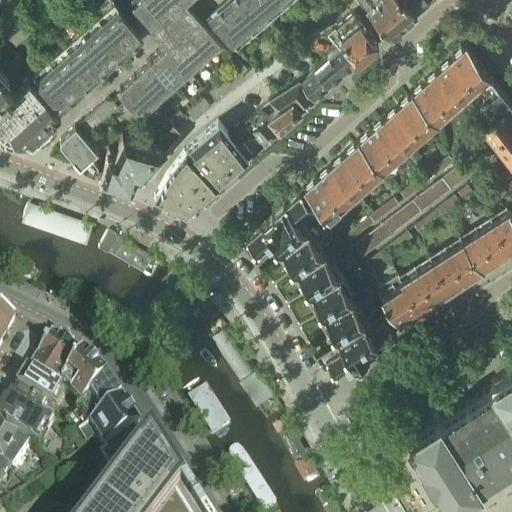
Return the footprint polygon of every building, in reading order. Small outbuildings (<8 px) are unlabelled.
[(48,15),(65,1),(63,0),(51,0),(42,8),(48,15)] [(130,0),(127,3),(138,16),(150,29),(151,31),(168,16),(153,0),(130,0)] [(184,0),(153,0),(168,16),(185,1),(184,0)] [(222,0),(207,13),(236,45),(242,52),(302,0),(303,0),(323,22),(328,17),(329,11),(319,0),(222,0)] [(364,0),(387,25),(395,25),(416,6),(410,0),(364,0)] [(142,35),(150,29),(138,16),(131,22),(116,6),(113,3),(31,73),(59,106),(142,35)] [(343,43),(357,59),(378,40),(353,10),(334,26),(327,32),(339,46),(343,43)] [(0,29),(4,34),(21,19),(15,12),(0,24),(0,29)] [(207,60),(223,45),(220,42),(198,17),(182,31),(207,60)] [(31,32),(24,23),(8,37),(16,46),(31,32)] [(189,75),(207,60),(182,31),(164,46),(189,75)] [(328,57),(342,72),(357,59),(343,43),(339,46),(328,56),(329,57),(328,57)] [(464,98),(482,82),(492,75),(469,45),(465,49),(461,45),(450,55),(452,57),(438,69),(464,98)] [(164,46),(149,60),(174,88),(189,75),(164,46)] [(238,56),(235,59),(230,63),(234,67),(208,90),(216,99),(243,75),(241,72),(247,67),(238,56)] [(314,69),(327,85),(342,72),(328,57),(314,69)] [(149,60),(132,74),(157,103),(174,88),(149,60)] [(300,82),(313,98),(327,85),(314,69),(300,82)] [(423,79),(410,91),(437,122),(464,98),(438,69),(425,81),(423,79)] [(141,117),(157,103),(132,74),(119,86),(118,92),(141,117)] [(511,121),(511,101),(492,75),(482,82),(488,91),(481,97),(491,111),(479,121),(492,138),(511,121)] [(0,76),(0,102),(13,92),(0,76)] [(296,78),(257,107),(260,109),(268,116),(289,99),(298,111),(313,98),(300,82),(296,78)] [(28,79),(13,92),(0,102),(0,125),(7,129),(27,142),(59,115),(28,79)] [(410,146),(437,122),(410,91),(396,102),(398,104),(385,116),(410,146)] [(210,104),(207,101),(202,95),(183,112),(190,120),(210,104)] [(116,104),(112,98),(105,97),(79,120),(87,130),(116,104)] [(278,129),(298,111),(289,99),(268,116),(278,129)] [(278,129),(268,116),(260,109),(243,121),(261,144),(278,129)] [(410,146),(385,116),(371,128),(370,127),(356,139),(384,170),(410,146)] [(185,145),(200,165),(214,185),(247,156),(229,132),(218,118),(216,119),(185,145)] [(229,132),(247,156),(261,144),(243,121),(229,132)] [(511,121),(492,138),(511,163),(511,121)] [(79,164),(96,150),(74,124),(60,136),(59,141),(79,164)] [(131,186),(132,184),(135,172),(141,174),(166,146),(171,140),(180,131),(173,124),(163,134),(159,134),(157,144),(122,134),(113,153),(108,152),(100,176),(131,186)] [(357,194),(384,170),(356,139),(343,151),(344,152),(331,164),(357,194)] [(170,202),(200,165),(185,145),(185,146),(167,169),(154,194),(170,202)] [(96,150),(79,164),(83,167),(95,173),(97,164),(92,157),(99,150),(96,150)] [(363,254),(484,162),(474,150),(354,242),(363,254)] [(430,167),(434,173),(453,158),(449,152),(430,167)] [(331,218),(357,194),(331,164),(317,176),(316,175),(303,187),(327,214),(331,218)] [(186,211),(214,185),(200,165),(170,202),(186,211)] [(400,190),(404,196),(428,178),(424,172),(400,190)] [(471,187),(467,182),(457,189),(461,195),(471,187)] [(502,196),(506,190),(496,183),(492,189),(502,196)] [(270,216),(290,240),(306,228),(296,216),(312,202),(300,189),(270,216)] [(458,197),(454,192),(413,223),(417,228),(458,197)] [(346,231),(350,237),(398,200),(394,195),(346,231)] [(25,203),(18,223),(85,246),(91,226),(25,203)] [(511,213),(507,206),(492,216),(511,244),(511,213)] [(327,234),(332,230),(318,211),(313,215),(327,234)] [(271,249),(274,253),(290,240),(270,216),(245,238),(249,241),(244,246),(257,261),(271,249)] [(496,255),(511,244),(492,216),(462,236),(482,267),(497,257),(496,255)] [(274,253),(288,272),(322,249),(306,228),(290,240),(274,253)] [(411,233),(407,228),(366,259),(371,265),(411,233)] [(109,234),(100,250),(151,281),(161,265),(109,234)] [(466,277),(482,267),(462,236),(431,256),(450,285),(465,275),(466,277)] [(293,278),(302,291),(335,268),(322,249),(288,272),(293,278)] [(356,276),(363,271),(350,251),(343,256),(356,276)] [(0,252),(0,267),(34,282),(40,270),(0,252)] [(400,276),(403,281),(420,307),(436,297),(435,295),(450,285),(431,256),(400,276)] [(311,303),(317,315),(351,296),(338,273),(335,268),(302,291),(311,303)] [(176,273),(164,286),(201,323),(214,310),(176,273)] [(398,321),(408,315),(420,307),(403,281),(381,295),(398,321)] [(366,299),(373,297),(370,286),(362,289),(366,299)] [(363,319),(351,296),(317,315),(330,339),(344,331),(363,319)] [(0,311),(0,345),(14,319),(0,311)] [(344,331),(360,356),(396,332),(388,320),(371,330),(363,319),(344,331)] [(221,320),(204,332),(235,377),(265,422),(282,410),(221,320)] [(335,372),(360,356),(344,331),(330,339),(332,343),(316,353),(326,371),(333,368),(335,372)] [(51,335),(26,375),(53,392),(57,386),(81,355),(51,335)] [(184,354),(167,366),(193,404),(211,393),(184,354)] [(57,386),(80,409),(105,380),(81,355),(57,386)] [(511,364),(491,378),(492,381),(439,415),(437,412),(411,429),(407,432),(451,498),(480,480),(479,478),(511,456),(511,364)] [(60,397),(53,392),(26,375),(16,390),(48,410),(50,412),(54,415),(64,399),(60,397)] [(119,402),(105,380),(80,409),(75,414),(75,413),(72,416),(64,422),(73,434),(82,428),(119,402)] [(9,401),(25,411),(41,421),(48,410),(16,390),(9,401)] [(41,421),(25,411),(9,402),(0,417),(0,427),(34,446),(42,433),(46,436),(51,427),(41,421)] [(103,453),(135,432),(138,430),(119,402),(82,428),(73,434),(85,449),(92,443),(99,451),(101,450),(103,453)] [(217,408),(202,417),(240,484),(256,475),(233,436),(217,408)] [(287,418),(274,425),(306,480),(319,473),(287,418)] [(0,427),(0,467),(9,474),(10,475),(28,449),(36,453),(39,449),(34,446),(0,427)] [(184,511),(135,432),(103,453),(101,450),(99,451),(102,455),(97,459),(115,487),(95,511),(184,511)] [(10,475),(9,474),(0,467),(0,492),(1,493),(10,475)] [(342,511),(326,486),(312,494),(323,511),(342,511)] [(275,511),(261,487),(246,496),(255,511),(275,511)]
